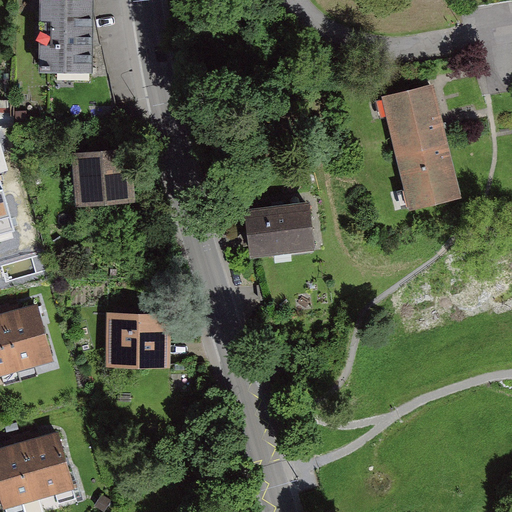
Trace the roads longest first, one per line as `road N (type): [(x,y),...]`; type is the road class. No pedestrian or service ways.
road 1 (residential): [(146,0),(188,198),(280,511)]
road 2 (motorway): [(511,356),(331,427),(182,511)]
road 3 (motorway): [(281,511),(511,415)]
road 4 (residential): [(511,33),(403,50),(372,46),(313,25),(296,0)]
